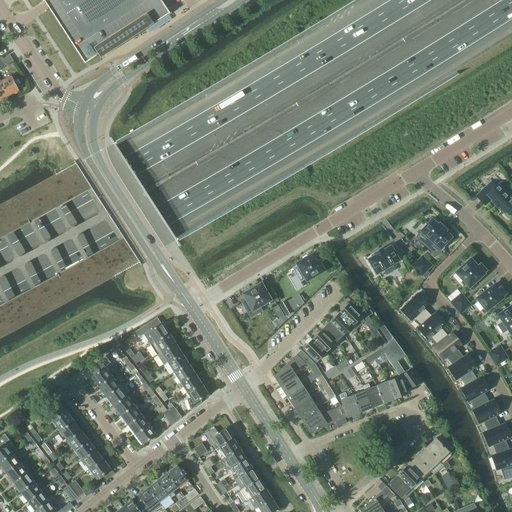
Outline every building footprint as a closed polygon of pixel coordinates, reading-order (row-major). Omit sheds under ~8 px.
[(42,0),(43,1),(44,1),(85,63),(98,54),(101,58),(149,26),(170,13),(161,0),(42,0)] [(4,59),(0,61),(0,68),(13,60),(10,55),(3,59),(4,59)] [(0,82),(1,82),(8,96),(19,91),(12,76),(1,82),(0,80),(0,79),(0,82)] [(0,345),(66,310),(143,266),(108,213),(76,161),(0,200),(0,345)] [(485,205),(488,203),(492,199),(493,201),(493,202),(494,203),(495,202),(497,205),(496,206),(498,207),(498,206),(504,212),(506,211),(509,214),(511,211),(511,199),(511,197),(511,196),(511,195),(509,197),(498,184),(496,186),(492,182),(477,196),(485,205)] [(439,228),(440,227),(432,219),(421,231),(427,237),(425,240),(431,246),(434,243),(440,249),(442,250),(453,238),(451,237),(443,229),(442,231),(439,228)] [(368,259),(377,273),(384,269),(387,274),(395,270),(392,264),(401,259),(393,245),(391,246),(381,252),(382,254),(379,256),(378,254),(368,259)] [(314,253),(308,257),(303,259),(297,263),(298,265),(292,268),(300,282),(306,279),(307,281),(324,270),(319,261),(322,260),(318,252),(315,254),(314,253)] [(422,256),(418,261),(427,270),(432,265),(422,256)] [(471,259),(456,272),(469,287),(484,274),(484,273),(486,270),(480,264),(478,266),(471,259)] [(427,270),(418,261),(413,266),(422,275),(427,270)] [(271,300),(261,284),(244,294),(246,297),(240,300),(248,313),(253,310),(271,300)] [(493,285),(477,298),(487,311),(503,299),(501,297),(506,293),(501,287),(497,290),(493,285)] [(415,317),(418,320),(426,311),(422,306),(427,301),(422,296),(421,297),(417,293),(401,310),(411,321),(415,317)] [(451,302),(456,308),(466,300),(461,294),(451,302)] [(466,300),(456,308),(460,313),(470,305),(466,300)] [(292,312),(286,301),(280,304),(286,315),(292,312)] [(348,304),(339,313),(352,326),(362,317),(369,329),(374,326),(361,306),(355,310),(351,304),(349,305),(348,304)] [(278,305),(273,308),(279,318),(279,319),(284,316),(278,305)] [(498,315),(503,322),(498,325),(503,332),(508,329),(511,335),(511,306),(498,315)] [(431,336),(434,339),(443,331),(439,326),(445,321),(440,315),(439,316),(435,313),(431,316),(426,311),(418,320),(422,324),(418,328),(428,339),(431,336)] [(339,313),(330,322),(343,335),(352,326),(339,313)] [(279,318),(274,321),(278,328),(286,320),(284,316),(279,319),(279,318)] [(148,332),(154,342),(169,332),(162,322),(148,332)] [(330,322),(321,331),(334,344),(343,335),(330,322)] [(394,338),(386,328),(382,322),(378,326),(388,342),(394,338)] [(378,331),(374,326),(369,329),(373,334),(378,331)] [(321,331),(313,339),(326,352),(334,344),(321,331)] [(381,337),(378,331),(373,334),(376,340),(381,337)] [(446,356),(449,359),(459,352),(454,346),(461,341),(457,336),(455,337),(452,333),(448,336),(443,331),(434,339),(438,344),(433,347),(443,359),(446,356)] [(151,345),(157,354),(175,342),(169,332),(154,342),(151,345)] [(385,342),(381,337),(376,340),(377,341),(380,346),(385,342)] [(389,343),(381,348),(385,353),(385,354),(388,358),(388,359),(393,355),(397,362),(407,356),(394,338),(388,342),(389,343)] [(326,352),(313,339),(304,348),(317,361),(326,352)] [(372,346),(370,348),(372,351),(380,346),(377,341),(371,345),(372,346)] [(164,365),(167,362),(182,353),(175,342),(157,354),(164,365)] [(489,353),(493,359),(503,352),(500,346),(489,353)] [(381,348),(376,351),(380,357),(385,353),(381,348)] [(126,351),(130,357),(134,354),(130,349),(126,351)] [(275,375),(281,386),(297,376),(294,372),(306,363),(310,367),(316,364),(315,363),(302,351),(282,370),(275,375)] [(376,351),(365,358),(368,364),(380,357),(376,351)] [(460,377),(462,380),(473,374),(469,368),(476,363),(472,357),(470,358),(467,354),(463,357),(459,352),(449,359),(452,364),(448,367),(456,380),(460,377)] [(503,352),(493,359),(496,365),(507,358),(503,352)] [(167,362),(174,372),(188,363),(182,353),(167,362)] [(134,354),(130,357),(135,363),(139,361),(134,354)] [(399,376),(387,381),(394,398),(406,394),(406,392),(409,390),(408,389),(421,383),(411,368),(404,372),(397,362),(393,355),(388,359),(399,376)] [(362,361),(354,367),(357,372),(365,367),(362,361)] [(130,362),(127,365),(132,371),(136,368),(130,362)] [(174,372),(180,382),(195,373),(188,363),(174,372)] [(316,364),(310,367),(314,372),(319,369),(316,364)] [(91,377),(98,386),(112,375),(105,366),(91,377)] [(322,375),(319,369),(314,372),(317,378),(322,375)] [(184,388),(187,393),(201,383),(195,373),(180,382),(180,383),(176,385),(180,390),(184,388)] [(317,378),(314,373),(308,377),(311,382),(317,378)] [(149,374),(145,376),(150,383),(154,380),(149,374)] [(473,399),(475,402),(485,396),(482,390),(489,386),(485,380),(484,381),(481,377),(476,379),(473,374),(462,380),(466,385),(461,388),(468,401),(473,399)] [(98,386),(106,396),(120,385),(112,375),(98,386)] [(326,380),(322,375),(317,378),(320,383),(326,380)] [(281,386),(288,397),(303,387),(297,376),(281,386)] [(329,385),(326,380),(320,383),(321,384),(319,385),(322,390),(324,389),(324,388),(329,385)] [(145,381),(142,384),(146,390),(150,388),(145,381)] [(387,381),(375,385),(382,403),(394,398),(387,381)] [(201,383),(187,393),(190,397),(186,399),(190,410),(201,402),(200,399),(208,393),(201,383)] [(364,390),(371,408),(382,403),(375,385),(370,387),(369,383),(363,386),(364,390)] [(106,396),(113,405),(127,395),(120,385),(106,396)] [(332,390),(329,385),(324,388),(324,389),(327,393),(332,390)] [(155,390),(160,395),(164,393),(159,387),(155,390)] [(288,397),(295,407),(310,397),(303,387),(288,397)] [(336,396),(332,390),(327,393),(331,399),(336,396)] [(364,390),(352,395),(359,412),(371,408),(364,390)] [(164,393),(160,395),(164,402),(168,399),(164,393)] [(113,405),(120,415),(134,404),(127,395),(113,405)] [(152,397),(156,403),(160,400),(155,395),(152,397)] [(359,412),(352,395),(341,399),(348,417),(359,412)] [(484,421),(485,425),(496,420),(493,413),(501,410),(498,403),(496,404),(494,400),(489,402),(485,396),(475,402),(478,408),(473,410),(479,424),(484,421)] [(295,407),(301,418),(322,405),(317,397),(312,400),(310,397),(295,407)] [(49,424),(53,421),(67,410),(59,401),(55,404),(51,399),(38,409),(49,424)] [(160,400),(156,403),(161,409),(165,407),(160,400)] [(167,406),(178,420),(182,417),(171,403),(167,406)] [(120,415),(128,425),(142,414),(134,404),(120,415)] [(322,405),(301,418),(311,432),(319,427),(319,428),(345,418),(340,406),(326,412),(322,405)] [(53,421),(60,431),(74,420),(67,410),(53,421)] [(177,421),(167,410),(163,413),(172,425),(177,421)] [(128,425),(135,434),(149,424),(142,414),(128,425)] [(60,431),(68,441),(81,430),(74,420),(60,431)] [(493,445),(495,448),(506,443),(503,437),(511,434),(508,427),(507,428),(505,424),(500,426),(496,420),(485,425),(488,430),(483,433),(489,446),(493,445)] [(149,424),(135,434),(142,444),(160,430),(153,421),(149,424)] [(215,450),(216,449),(233,438),(226,427),(218,432),(215,427),(205,433),(205,434),(207,433),(214,444),(212,445),(215,450)] [(68,441),(75,450),(89,440),(81,430),(68,441)] [(0,461),(12,452),(12,453),(17,449),(5,434),(0,437),(0,461)] [(32,437),(28,440),(33,446),(36,444),(32,437)] [(435,438),(426,447),(438,460),(448,451),(447,450),(451,445),(445,437),(439,442),(435,438)] [(222,459),(226,457),(240,448),(233,438),(216,449),(222,459)] [(75,450),(82,459),(96,449),(89,440),(75,450)] [(193,449),(197,454),(199,457),(207,451),(202,443),(193,449)] [(506,443),(495,448),(497,454),(492,456),(497,470),(501,468),(505,479),(511,476),(511,461),(511,462),(511,461),(511,448),(509,450),(506,443)] [(36,450),(40,456),(44,453),(39,447),(36,450)] [(426,447),(416,456),(429,469),(438,460),(426,447)] [(226,457),(232,467),(247,458),(240,448),(226,457)] [(82,459),(89,469),(103,459),(96,449),(82,459)] [(0,461),(0,464),(6,472),(14,466),(15,465),(19,462),(12,453),(12,452),(0,461)] [(416,456),(407,465),(419,479),(420,478),(429,469),(416,456)] [(203,462),(207,469),(210,467),(211,467),(216,464),(211,457),(203,462)] [(235,480),(239,477),(253,468),(247,458),(232,467),(236,473),(232,475),(235,480)] [(103,459),(89,469),(97,479),(110,468),(103,459)] [(6,472),(13,482),(27,472),(19,462),(15,465),(14,466),(6,472)] [(177,465),(167,472),(178,487),(188,480),(177,465)] [(407,465),(397,474),(412,489),(421,480),(420,478),(419,479),(407,465)] [(239,477),(245,488),(260,478),(253,468),(239,477)] [(13,482),(20,491),(34,481),(27,472),(13,482)] [(63,474),(68,480),(71,478),(67,472),(63,474)] [(167,472),(157,480),(169,494),(168,495),(171,498),(175,494),(172,491),(178,487),(167,472)] [(448,473),(442,477),(448,487),(454,483),(448,473)] [(412,489),(397,474),(388,483),(401,496),(402,498),(404,500),(408,506),(413,503),(408,497),(414,491),(412,489)] [(245,488),(251,497),(266,488),(260,478),(245,488)] [(157,480),(148,487),(159,502),(159,501),(168,495),(169,494),(157,480)] [(20,491),(28,501),(41,491),(34,481),(20,491)] [(70,484),(79,496),(84,492),(75,481),(70,484)] [(359,509),(361,511),(379,511),(383,510),(379,503),(387,496),(389,498),(394,494),(386,485),(367,502),(368,503),(359,509)] [(63,490),(72,501),(77,498),(68,486),(63,490)] [(140,498),(137,500),(145,511),(152,511),(162,505),(159,501),(159,502),(148,487),(138,495),(140,498)] [(28,501),(35,510),(53,497),(46,488),(41,491),(28,501)] [(251,497),(258,507),(272,498),(266,488),(251,497)] [(194,489),(185,496),(189,501),(198,494),(194,489)] [(185,496),(176,503),(179,508),(189,501),(185,496)] [(426,496),(421,499),(425,505),(430,501),(426,496)] [(53,497),(35,510),(36,511),(57,511),(62,509),(53,497)] [(200,497),(191,504),(195,510),(204,502),(200,497)] [(272,498),(258,507),(260,511),(273,511),(279,509),(272,498)] [(132,499),(122,507),(125,511),(145,511),(137,500),(134,502),(132,499)] [(394,503),(397,507),(402,504),(399,499),(394,503)] [(174,511),(179,508),(176,503),(170,507),(173,511),(174,511)] [(431,503),(425,507),(428,511),(429,511),(435,509),(431,503)] [(457,510),(457,511),(479,511),(474,503),(457,510)]
